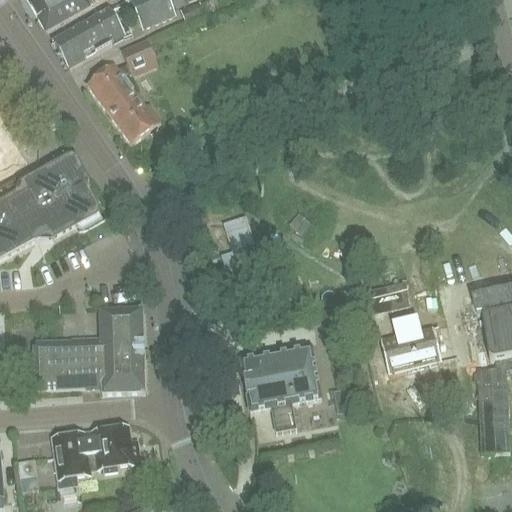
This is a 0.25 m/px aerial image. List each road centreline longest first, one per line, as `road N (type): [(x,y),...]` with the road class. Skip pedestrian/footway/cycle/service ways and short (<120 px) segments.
road 1 (tertiary): [(170,408),(165,306),(145,229),(0,8)]
road 2 (residential): [(0,420),(170,408)]
